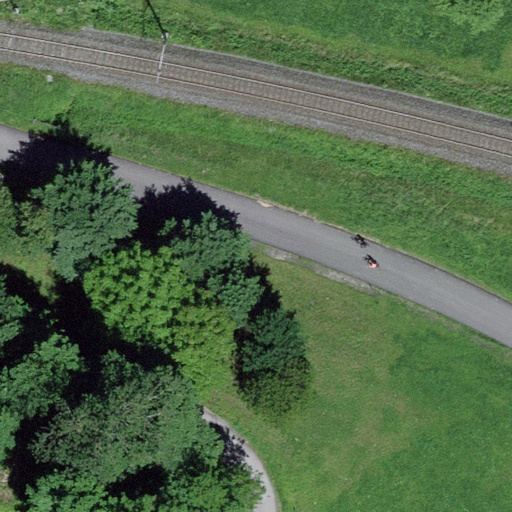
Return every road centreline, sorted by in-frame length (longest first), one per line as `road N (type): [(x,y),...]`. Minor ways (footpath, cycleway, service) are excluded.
road 1 (unclassified): [(0,142),(418,283),(511,334)]
road 2 (track): [(276,511),(265,469),(0,263)]
